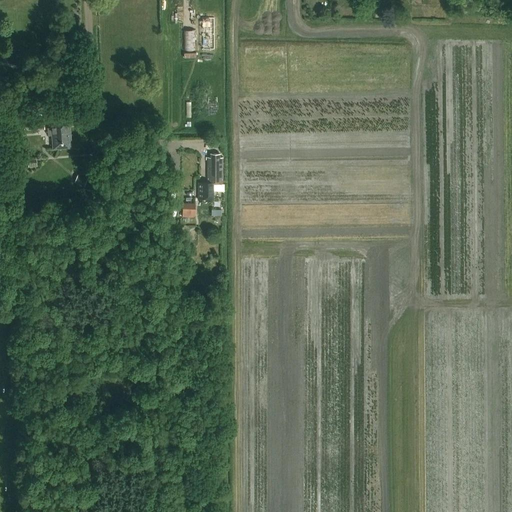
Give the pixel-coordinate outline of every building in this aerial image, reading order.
[(23,120),(35,119),(35,111),(22,112),(23,120)] [(54,148),(70,146),(68,116),(51,117),(52,127),(48,128),(48,135),(53,134),(54,148)] [(24,130),(45,128),(44,118),(35,119),(23,120),(24,130)] [(214,183),(223,183),(223,157),(220,157),(220,154),(211,154),(211,157),(207,157),(208,183),(199,183),(199,199),(214,199),(214,183)] [(77,174),(74,182),(84,186),(87,178),(77,174)] [(195,201),(182,201),(182,215),(195,215),(195,201)] [(212,210),(212,216),(217,216),(217,218),(224,218),(224,215),(222,215),(222,210),(212,210)]
